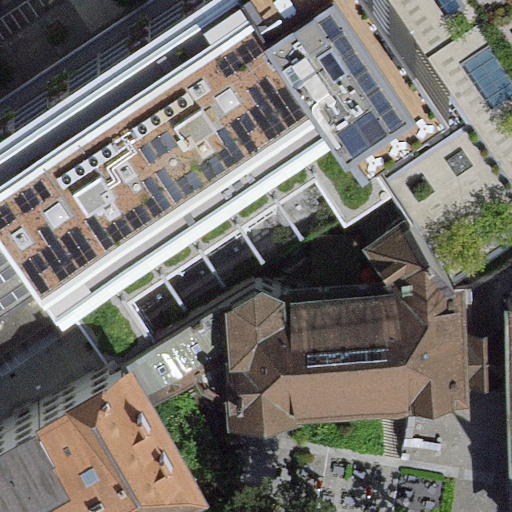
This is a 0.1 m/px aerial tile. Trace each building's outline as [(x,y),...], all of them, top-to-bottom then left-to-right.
[(176,0),(103,49),(195,188),(334,97),(311,63),(270,0),(176,0)] [(347,39),(320,0),(270,0),(311,63),(347,39)] [(511,0),(320,0),(347,39),(410,133),(374,156),(394,186),(411,214),(457,279),(511,242),(511,0)] [(0,118),(0,195),(59,279),(195,188),(103,49),(0,118)] [(59,279),(72,297),(114,360),(126,353),(159,331),(132,293),(169,268),(185,271),(278,210),(281,195),(317,171),(348,216),(394,186),(374,156),(334,97),(195,188),(59,279)] [(0,344),(72,297),(59,279),(0,195),(0,344)] [(159,331),(126,353),(150,396),(199,369),(206,382),(224,391),(241,389),(243,403),(411,388),(458,384),(459,378),(457,338),(457,279),(411,214),(378,236),(400,269),(400,278),(284,288),(283,281),(256,272),(159,331)] [(511,360),(511,337),(457,338),(459,378),(511,376),(511,360)] [(0,511),(132,511),(196,477),(150,396),(126,353),(114,360),(0,422),(0,511)]
